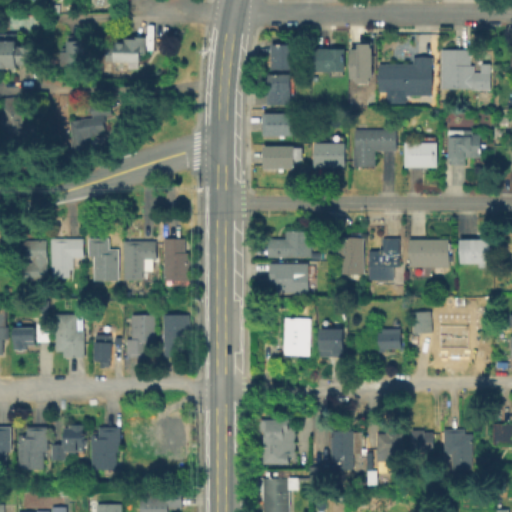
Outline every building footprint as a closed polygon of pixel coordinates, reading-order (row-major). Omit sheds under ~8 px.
[(145,53),(141,53),(141,60),(116,60),(116,57),(108,57),(107,46),(117,46),(116,38),(125,38),(125,36),(135,36),(135,35),(145,35),(145,53)] [(0,37),(19,37),(19,44),(35,44),(35,63),(19,63),(19,65),(0,65),(0,37)] [(62,50),(69,50),(68,39),(86,39),(87,64),(62,65),(62,50)] [(297,43),(297,67),(273,67),(273,43),(297,43)] [(348,78),(348,46),(357,46),(357,43),(369,43),(369,47),(371,47),(371,76),(366,76),(366,82),(353,83),(353,78),(348,78)] [(345,47),(345,69),(315,68),(316,47),(345,47)] [(470,48),(470,63),(473,63),(473,71),(489,71),(489,86),(442,86),(442,48),(470,48)] [(432,56),(432,93),(406,92),(406,89),(380,89),(380,62),(413,62),(413,56),(432,56)] [(291,73),(291,102),(269,102),(269,73),(291,73)] [(22,95),(26,127),(36,126),(38,135),(10,140),(5,107),(10,106),(9,97),(22,95)] [(106,102),(107,112),(112,112),(115,131),(86,135),(87,145),(74,147),(73,140),(75,140),(72,118),(94,115),(92,104),(106,102)] [(294,112),(295,133),(284,133),(284,136),(280,136),(280,133),(264,133),(264,113),(294,112)] [(395,128),(396,148),(375,148),(374,163),(354,163),(354,147),(355,147),(355,128),(395,128)] [(446,163),(446,136),(461,136),(461,129),(470,129),(470,133),(478,133),(478,156),(463,156),(463,163),(446,163)] [(345,141),(345,165),(315,164),(315,141),(345,141)] [(436,141),(436,164),(405,164),(405,141),(436,141)] [(294,144),(294,166),(284,166),(284,169),(279,169),(279,166),(265,166),(265,145),(294,144)] [(310,229),(310,255),(269,255),(269,237),(286,237),(287,230),(310,229)] [(109,236),(109,248),(118,247),(118,278),(95,279),(95,254),(90,253),(89,237),(109,236)] [(185,236),(185,251),(189,251),(190,277),(165,278),(165,237),(185,236)] [(364,236),(365,271),(342,271),(342,254),(333,254),(332,236),(364,236)] [(393,276),(370,277),(370,264),(371,264),(370,249),(384,248),(383,237),(398,236),(399,264),(393,264),(393,276)] [(83,237),(83,255),(73,255),(73,266),(70,266),(69,275),(53,275),(53,237),(83,237)] [(448,237),(448,264),(410,264),(410,237),(448,237)] [(46,238),(47,278),(24,279),(24,261),(34,261),(34,257),(18,257),(18,239),(46,238)] [(490,238),(490,269),(484,269),(481,267),(481,261),(461,261),(461,238),(490,238)] [(156,239),(156,258),(145,258),(146,269),(141,269),(141,277),(126,277),(125,239),(156,239)] [(308,269),(308,292),(277,292),(277,282),(270,282),(270,262),(295,262),(295,269),(308,269)] [(455,294),(455,304),(444,304),(444,294),(455,294)] [(49,308),(40,308),(40,299),(49,299),(49,308)] [(0,306),(4,306),(5,325),(8,325),(8,337),(1,337),(2,351),(0,351),(0,306)] [(411,311),(430,310),(432,331),(412,332),(411,311)] [(76,313),(76,322),(82,322),(82,329),(83,329),(84,354),(63,355),(63,348),(56,348),(56,313),(76,313)] [(156,313),(156,344),(147,344),(147,355),(128,355),(127,338),(133,338),(133,314),(156,313)] [(189,313),(189,340),(184,340),(184,354),(164,354),(164,313),(189,313)] [(311,317),(309,353),(284,352),(286,316),(311,317)] [(48,338),(38,339),(37,322),(48,322),(48,338)] [(466,344),(460,345),(460,348),(455,348),(455,345),(438,345),(438,332),(439,332),(439,327),(441,326),(441,323),(465,322),(466,344)] [(34,343),(15,344),(14,327),(33,326),(34,343)] [(318,327),(342,328),(341,347),(342,347),(342,355),(317,355),(318,327)] [(385,350),(379,350),(379,330),(383,330),(383,327),(400,327),(400,345),(385,346),(385,350)] [(111,333),(110,358),(96,358),(96,333),(111,333)] [(263,418),(289,418),(289,425),(295,425),(295,456),(289,456),(289,463),(262,463),(262,431),(260,431),(259,419),(263,419),(263,418)] [(185,420),(185,428),(186,428),(186,440),(184,440),(184,450),(169,450),(169,442),(161,442),(161,445),(151,445),(151,430),(168,430),(168,420),(185,420)] [(511,422),(511,442),(494,442),(494,422),(511,422)] [(82,423),(83,446),(68,446),(68,457),(52,457),(52,443),(65,443),(65,427),(70,426),(70,423),(82,423)] [(351,424),(351,429),(354,429),(354,431),(362,430),(362,451),(354,451),(354,466),(342,467),(342,459),(334,459),(333,429),(336,429),(336,424),(351,424)] [(0,425),(10,425),(10,449),(7,449),(7,466),(0,466),(0,425)] [(47,425),(47,449),(43,449),(43,466),(20,466),(20,433),(27,433),(27,425),(47,425)] [(112,467),(112,474),(104,474),(104,467),(92,467),(92,433),(100,433),(100,426),(120,426),(120,450),(115,450),(115,467),(112,467)] [(465,427),(465,432),(472,432),(473,467),(453,467),(453,452),(445,452),(444,427),(465,427)] [(419,453),(412,453),(412,428),(424,428),(424,430),(433,430),(433,449),(419,450),(419,453)] [(393,429),(393,432),(402,432),(403,458),(379,458),(378,432),(386,432),(386,429),(393,429)] [(325,466),(309,465),(308,479),(324,480),(325,466)] [(257,478),(290,477),(290,511),(263,511),(263,502),(258,502),(257,478)] [(182,487),(182,507),(168,507),(168,511),(142,511),(142,494),(167,494),(167,487),(182,487)] [(121,502),(121,511),(97,511),(97,502),(121,502)]
